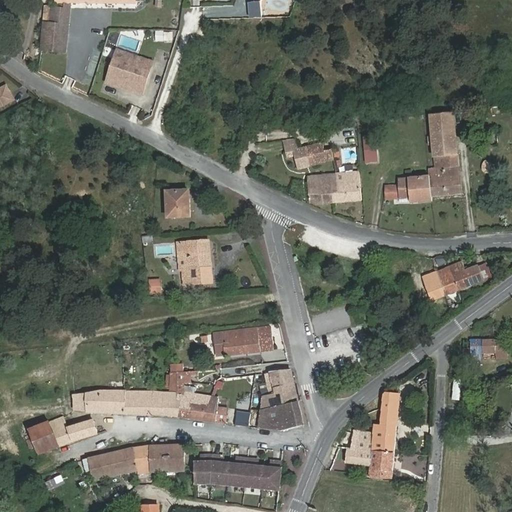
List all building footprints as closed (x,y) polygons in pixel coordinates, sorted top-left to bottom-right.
[(51,22),(45,22),(42,50),(67,51),(71,3),(137,4),(137,0),(55,0),(55,7),(52,6),(51,22)] [(247,2),(249,18),(262,17),(260,1),(247,2)] [(156,30),(155,41),(171,43),(173,32),(156,30)] [(103,83),(142,95),(153,60),(113,48),(103,83)] [(0,104),(12,98),(5,85),(0,87),(0,104)] [(134,106),(130,116),(137,119),(141,109),(134,106)] [(454,113),(431,116),(433,135),(456,132),(454,113)] [(430,176),(433,196),(461,194),(456,132),(433,135),(433,138),(430,138),(431,145),(434,145),(436,168),(430,169),(430,176)] [(364,136),(366,153),(378,152),(376,135),(364,136)] [(283,141),(286,153),(299,150),(296,139),(283,141)] [(299,150),(286,153),(287,157),(295,155),(298,169),(334,159),(331,140),(299,150)] [(380,170),(378,152),(366,153),(361,154),(363,172),(380,170)] [(362,200),(360,172),(336,174),(337,185),(330,185),(332,203),(362,200)] [(310,203),(323,204),(332,203),(330,185),(337,185),(336,174),(308,177),(310,203)] [(411,203),(433,201),(433,196),(430,176),(398,178),(399,186),(387,186),(387,199),(411,198),(411,203)] [(168,217),(188,216),(188,209),(190,209),(189,190),(167,191),(168,217)] [(182,285),(213,283),(209,240),(178,243),(182,285)] [(423,278),(432,301),(484,280),(478,267),(478,266),(466,271),(463,261),(423,278)] [(478,267),(484,280),(493,277),(487,264),(478,267)] [(161,276),(149,277),(150,296),(162,295),(161,276)] [(275,349),(272,327),(223,333),(225,355),(275,349)] [(219,356),(225,355),(223,333),(216,334),(219,356)] [(496,358),(508,358),(507,339),(471,340),(471,359),(481,359),(481,353),(496,352),(496,358)] [(471,340),(463,340),(463,359),(471,359),(471,340)] [(262,410),(275,407),(298,402),(291,371),(271,372),(272,377),(268,377),(269,380),(266,380),(270,395),(263,396),(262,410)] [(172,373),(172,390),(178,391),(178,381),(184,381),(184,373),(172,373)] [(450,400),(459,401),(461,380),(452,379),(450,400)] [(194,394),(195,388),(184,386),(183,393),(194,394)] [(162,415),(177,417),(179,417),(181,402),(177,401),(178,394),(153,392),(127,391),(100,392),(87,394),(88,412),(88,413),(146,415),(162,415)] [(192,403),(210,406),(212,397),(209,396),(194,394),(183,393),(178,392),(178,394),(177,401),(181,402),(179,417),(190,418),(192,403)] [(371,451),(393,453),(398,395),(386,393),(384,395),(381,424),(373,424),(373,433),(371,451)] [(88,412),(87,394),(74,396),(75,410),(88,412)] [(190,418),(196,419),(226,424),(228,409),(218,407),(219,398),(212,397),(210,406),(192,403),(190,418)] [(281,431),(304,425),(298,402),(275,407),(281,431)] [(20,403),(8,405),(9,410),(9,412),(21,410),(20,403)] [(275,407),(262,410),(259,429),(281,431),(275,407)] [(251,414),(238,412),(236,425),(249,427),(251,414)] [(60,446),(96,434),(95,427),(94,421),(80,425),(79,420),(70,423),(68,417),(65,417),(31,430),(30,429),(23,432),(30,449),(37,446),(40,454),(60,446)] [(356,450),(359,432),(345,429),(343,444),(336,443),(334,447),(343,448),(347,448),(356,450)] [(373,433),(359,432),(356,450),(347,448),(346,461),(346,462),(370,465),(371,451),(373,433)] [(92,472),(94,481),(124,474),(138,471),(138,473),(153,472),(185,471),(185,445),(149,446),(133,448),(84,460),(87,473),(92,472)] [(334,447),(333,459),(346,461),(347,448),(343,448),(334,447)] [(393,453),(371,451),(370,465),(369,475),(391,477),(393,453)] [(280,491),(283,462),(274,461),(274,468),(255,466),(256,460),(240,458),(240,465),(221,463),(222,456),(214,455),(205,456),(204,462),(195,462),(195,484),(212,484),(280,491)] [(119,497),(121,505),(130,502),(128,495),(119,497)]
